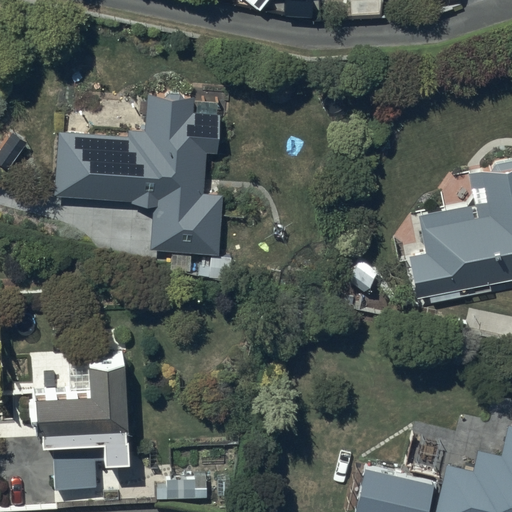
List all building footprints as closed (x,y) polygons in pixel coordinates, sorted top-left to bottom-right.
[(134,135),(64,134),(63,196),(142,197),(142,206),(156,206),(156,249),(222,250),(223,190),(205,189),(205,149),(219,149),(219,115),(197,115),(198,97),(150,96),(150,131),(134,130),(134,135)] [(420,293),(511,276),(511,166),(511,167),(511,162),(469,170),(476,205),(419,216),(426,250),(413,253),(420,293)] [(383,266),(362,257),(354,275),(375,285),(383,266)] [(94,394),(40,397),(42,436),(47,435),(48,445),(56,445),(58,482),(92,480),(90,443),(109,442),(110,462),(134,460),(129,363),(93,365),(94,394)] [(511,511),(511,425),(511,426),(504,454),(482,449),(477,473),(450,468),(439,511),(511,511)] [(198,477),(169,478),(169,485),(159,485),(159,501),(213,499),(212,472),(198,473),(198,477)]
